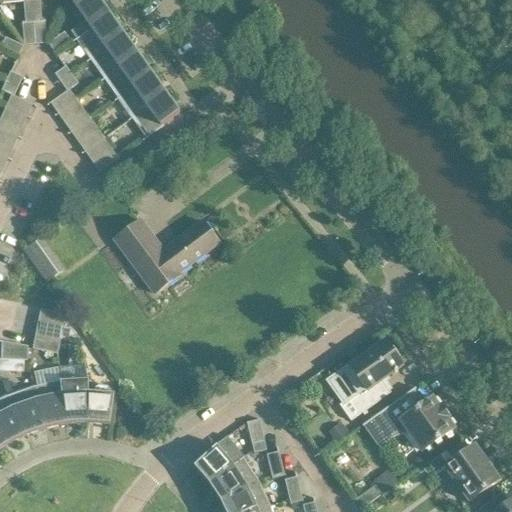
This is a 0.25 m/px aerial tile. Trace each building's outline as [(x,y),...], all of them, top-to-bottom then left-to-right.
[(0,0),(0,4),(24,2),(26,23),(22,23),(22,25),(34,24),(31,0),(0,0)] [(31,0),(34,24),(46,22),(45,21),(42,21),(40,1),(49,0),(31,0)] [(70,0),(86,22),(71,32),(76,40),(77,41),(79,39),(93,30),(91,28),(110,15),(104,6),(99,0),(70,0)] [(93,30),(79,39),(92,59),(106,49),(105,48),(124,34),(122,32),(114,21),(110,15),(91,28),(93,30)] [(57,51),(73,42),(67,32),(51,42),(57,51)] [(106,49),(92,59),(106,78),(120,69),(119,67),(138,54),(136,52),(128,40),(124,34),(105,48),(106,49)] [(20,57),(25,44),(6,38),(2,51),(20,57)] [(119,67),(120,69),(106,78),(120,98),(134,88),(133,87),(152,74),(150,71),(142,60),(138,54),(119,67)] [(72,76),(66,67),(65,68),(55,75),(61,84),(72,76)] [(11,72),(6,82),(18,88),(23,78),(11,73),(11,72)] [(133,87),(134,88),(120,98),(134,117),(135,118),(148,108),(147,106),(166,93),(164,91),(156,79),(152,74),(133,87)] [(67,92),(78,84),(72,76),(61,84),(67,92)] [(14,97),(18,88),(6,82),(2,92),(14,97)] [(147,106),(148,108),(135,118),(149,137),(149,138),(164,127),(164,126),(162,127),(162,126),(180,113),(179,113),(178,111),(170,99),(166,93),(147,106)] [(73,132),(85,124),(85,123),(80,116),(68,125),(73,132)] [(2,131),(15,138),(16,137),(19,129),(6,123),(2,131)] [(87,152),(99,143),(93,134),(81,143),(87,151),(87,152)] [(0,156),(6,159),(10,150),(0,144),(0,156)] [(101,172),(114,163),(107,154),(95,162),(101,172)] [(141,222),(115,241),(133,266),(140,262),(149,274),(143,279),(154,295),(180,275),(179,273),(219,244),(203,223),(163,253),(141,222)] [(59,274),(36,243),(24,251),(47,283),(59,274)] [(45,297),(43,308),(44,308),(54,310),(56,300),(45,297)] [(41,310),(38,323),(63,328),(66,315),(41,310)] [(60,342),(63,328),(38,323),(35,336),(60,342)] [(35,336),(33,348),(33,350),(58,355),(60,342),(35,336)] [(28,361),(28,347),(9,344),(0,341),(0,343),(2,344),(1,358),(1,359),(28,361)] [(350,367),(332,380),(347,400),(340,406),(351,422),(391,393),(382,381),(402,367),(398,361),(399,361),(400,356),(394,347),(389,347),(385,342),(374,350),(373,350),(370,349),(361,355),(360,359),(350,366),(349,367),(350,367)] [(88,380),(87,380),(66,382),(60,382),(66,425),(82,424),(88,424),(88,392),(88,380)] [(39,386),(34,387),(45,430),(47,429),(61,426),(66,425),(60,382),(39,386)] [(88,392),(88,424),(90,424),(103,425),(110,426),(114,394),(112,394),(113,390),(108,387),(100,386),(95,388),(94,393),(88,392)] [(45,430),(34,387),(8,397),(25,437),(27,436),(40,431),(45,430)] [(415,389),(375,417),(376,418),(377,417),(387,431),(386,431),(392,439),(408,433),(422,453),(455,430),(447,419),(450,418),(448,415),(444,409),(442,407),(440,408),(432,398),(424,404),(415,391),(416,390),(415,389)] [(8,397),(0,400),(0,436),(6,446),(25,437),(8,397)] [(254,454),(267,451),(259,420),(258,420),(258,422),(248,424),(248,423),(246,423),(247,424),(247,425),(254,454)] [(341,426),(330,434),(336,442),(346,434),(341,426)] [(196,470),(209,485),(244,459),(243,458),(226,438),(218,444),(194,468),(196,470)] [(448,451),(438,458),(446,469),(469,502),(499,481),(490,469),(491,469),(483,458),(474,447),(455,461),(448,451)] [(272,479),(285,477),(278,448),(277,449),(278,453),(267,455),(267,456),(272,479)] [(217,498),(220,503),(259,482),(244,459),(209,485),(210,487),(217,498)] [(391,472),(375,484),(383,495),(399,484),(391,472)] [(291,505),(303,502),(296,474),(295,474),(296,478),(286,480),(285,481),(291,505)] [(221,505),(224,511),(256,511),(270,507),(259,482),(220,503),(221,505)] [(375,486),(352,503),(358,511),(381,496),(375,486)] [(502,494),(476,511),(511,511),(511,502),(509,504),(502,494)] [(304,511),(317,511),(314,499),(313,499),(314,503),(304,506),(303,506),(304,511)]
